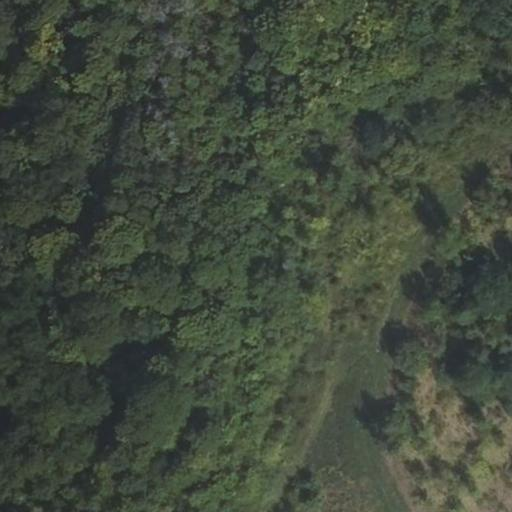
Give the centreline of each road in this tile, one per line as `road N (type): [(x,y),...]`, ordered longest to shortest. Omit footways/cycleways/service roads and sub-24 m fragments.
road 1 (track): [(511,148),(468,184),(423,268),(371,430),(412,511)]
road 2 (track): [(262,511),(296,438),(316,328),(317,185)]
road 3 (track): [(296,438),(344,338),(423,268)]
